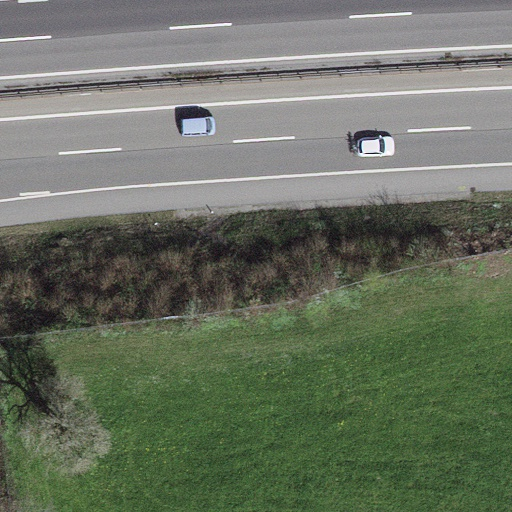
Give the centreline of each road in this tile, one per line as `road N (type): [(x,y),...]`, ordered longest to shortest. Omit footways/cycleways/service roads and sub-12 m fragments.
road 1 (motorway): [(511,9),(0,40)]
road 2 (motorway): [(0,157),(511,127)]
